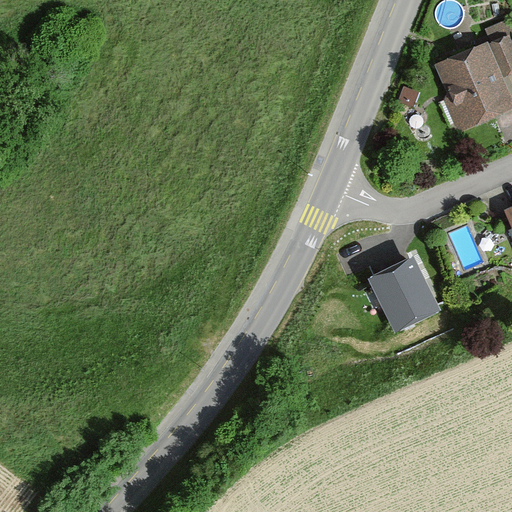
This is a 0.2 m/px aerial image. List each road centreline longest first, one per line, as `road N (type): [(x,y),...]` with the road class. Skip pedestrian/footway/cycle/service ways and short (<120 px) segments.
road 1 (tertiary): [(109,511),(260,323),(327,189)]
road 2 (tertiary): [(327,189),(403,0)]
road 3 (residential): [(327,189),(397,212),(511,167)]
